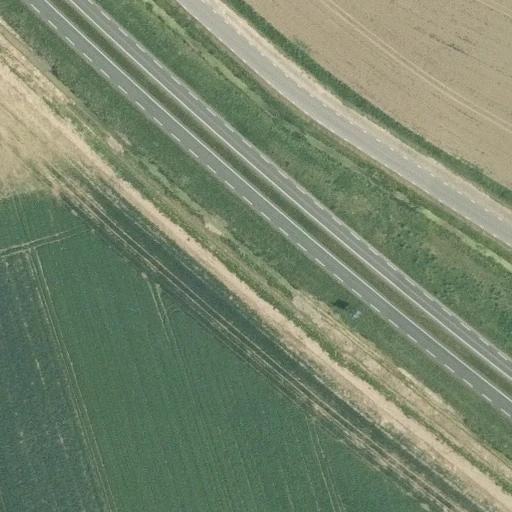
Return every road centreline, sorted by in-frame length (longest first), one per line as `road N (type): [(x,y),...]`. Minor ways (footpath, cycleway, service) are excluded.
road 1 (primary): [(26,0),(77,51),(511,411)]
road 2 (primary): [(511,369),(204,118),(80,0)]
road 3 (unclassified): [(187,0),(301,101),(511,235)]
